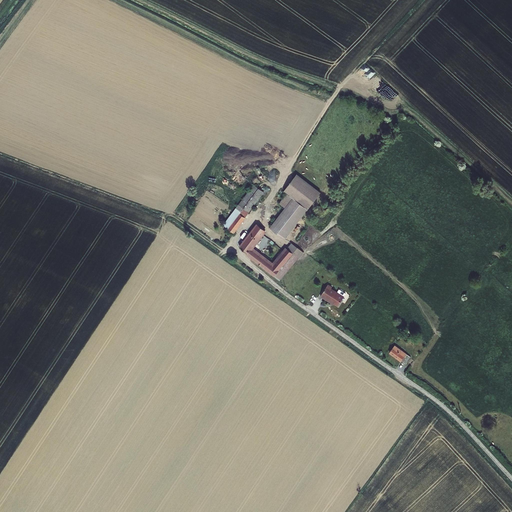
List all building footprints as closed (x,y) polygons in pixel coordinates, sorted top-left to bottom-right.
[(362,80),(371,72),(364,65),(355,74),(362,80)] [(285,208),(270,228),(285,239),(321,192),(297,174),(284,191),(287,193),(293,198),(285,208)] [(240,213),(259,188),(254,184),(223,225),(228,229),(240,213)] [(259,188),(240,213),(246,218),(264,192),(259,188)] [(293,198),(287,193),(279,203),(285,208),(293,198)] [(246,218),(240,213),(228,229),(234,233),(246,218)] [(267,232),(257,223),(239,246),(247,253),(246,255),(259,265),(259,264),(260,265),(260,266),(274,277),(274,276),(293,253),(287,249),(286,247),(273,262),(254,248),(267,232)] [(293,253),(274,276),(280,281),(304,252),(292,243),(287,249),(293,253)] [(332,287),(328,284),(320,297),(333,305),(334,304),(337,306),(344,296),(337,292),(331,288),(332,287)] [(395,346),(389,353),(401,362),(401,361),(406,354),(407,354),(395,346)] [(406,354),(401,361),(406,364),(411,357),(406,354)]
